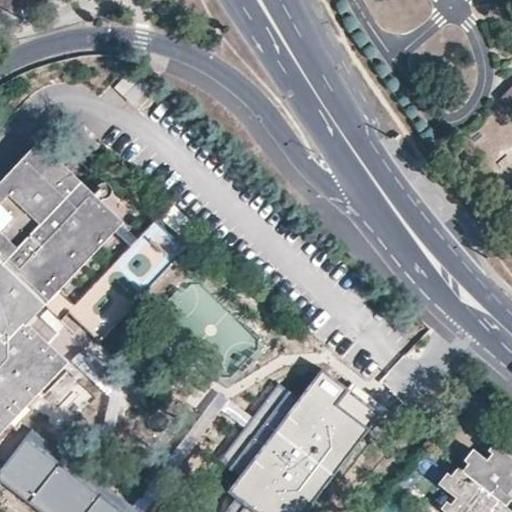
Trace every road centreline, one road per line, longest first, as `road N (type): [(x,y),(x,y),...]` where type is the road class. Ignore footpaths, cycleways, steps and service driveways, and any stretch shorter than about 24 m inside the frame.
road 1 (secondary): [(0,66),(46,44),(138,39),(220,72),(313,177),(376,182)]
road 2 (secondary): [(376,182),(441,271),(511,334)]
road 3 (secondary): [(241,0),(308,108),(348,143)]
road 4 (secondary): [(348,143),(345,108),(284,0)]
